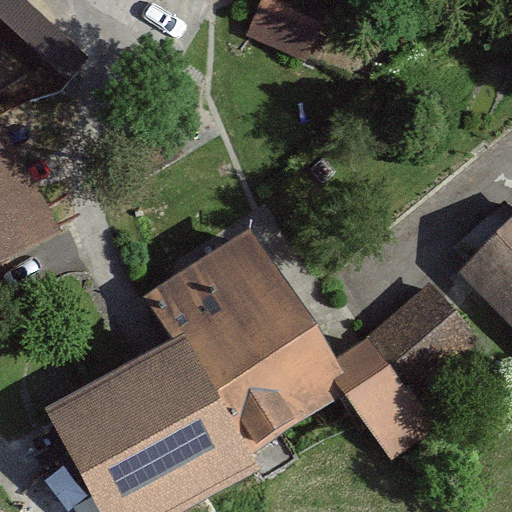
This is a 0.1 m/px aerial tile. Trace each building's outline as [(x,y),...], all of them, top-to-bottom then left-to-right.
[(0,0),(0,13),(52,65),(75,41),(32,0),(0,0)] [(328,19),(285,0),(262,0),(247,35),(308,63),(328,19)] [(0,274),(65,232),(0,132),(0,274)] [(511,334),(511,230),(460,281),(511,334)] [(331,364),(251,234),(148,299),(176,343),(252,463),(343,406),(332,392),(345,382),(331,364)] [(475,341),(432,286),(364,338),(407,394),(475,341)] [(407,394),(364,338),(331,364),(345,382),(332,392),(343,406),(390,468),(437,433),(407,394)] [(252,463),(176,343),(44,422),(97,511),(195,511),(257,476),(252,463)]
